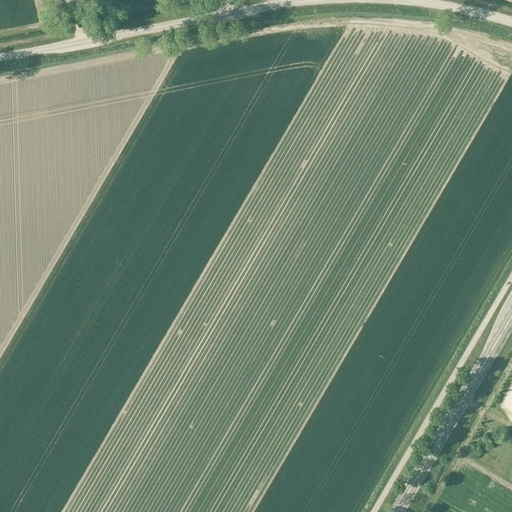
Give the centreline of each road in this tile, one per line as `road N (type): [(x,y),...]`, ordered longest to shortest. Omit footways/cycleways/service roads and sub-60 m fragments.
road 1 (unclassified): [(0,58),(318,0)]
road 2 (primary): [(397,511),(511,316)]
road 3 (unclassified): [(387,0),(511,23)]
